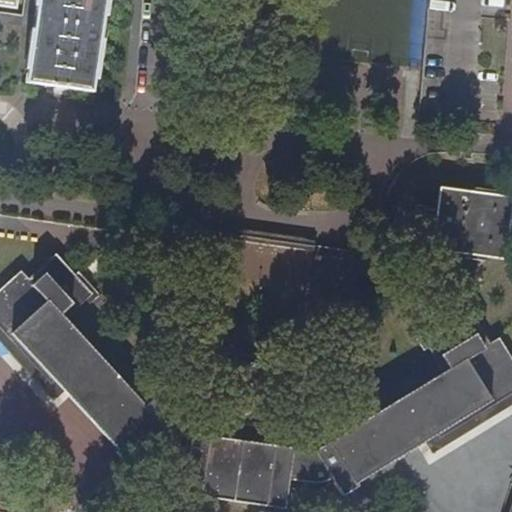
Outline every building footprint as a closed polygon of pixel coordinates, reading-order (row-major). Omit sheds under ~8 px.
[(0,0),(0,3),(15,6),(16,0),(37,0),(25,81),(90,90),(103,0),(120,0),(124,1),(124,0),(0,0)] [(430,249),(505,260),(511,204),(511,197),(439,188),(436,211),(424,209),(424,205),(418,204),(415,230),(420,230),(421,225),(433,227),(430,249)] [(182,494),(230,501),(249,363),(233,361),(226,408),(221,407),(216,438),(167,430),(62,318),(85,299),(71,283),(76,279),(72,275),(50,251),(22,275),(15,267),(0,280),(0,321),(58,384),(119,449),(116,452),(127,464),(138,455),(139,456),(145,451),(164,459),(185,464),(182,494)] [(71,283),(85,299),(89,303),(98,295),(76,271),(72,275),(76,279),(71,283)] [(249,363),(230,501),(283,509),(286,479),(307,481),(316,480),(328,478),(332,483),(333,482),(342,495),(358,486),(356,484),(507,390),(510,394),(511,392),(511,360),(498,337),(488,343),(468,312),(440,330),(442,334),(425,345),(443,372),(312,452),(263,444),(267,414),(261,414),(267,366),(249,363)] [(0,345),(46,394),(58,384),(0,321),(0,345)]
